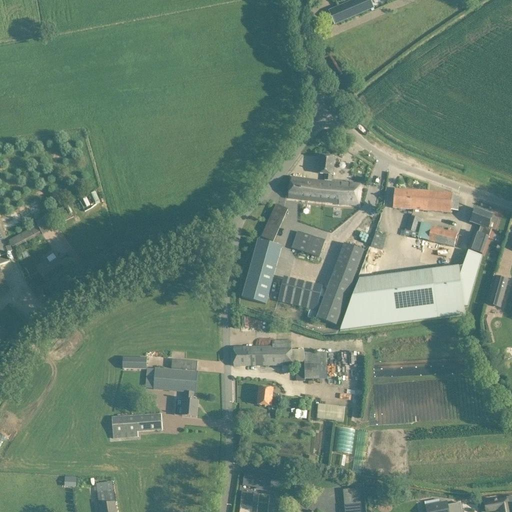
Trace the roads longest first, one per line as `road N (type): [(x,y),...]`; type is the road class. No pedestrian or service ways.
road 1 (unclassified): [(0,383),(56,314),(238,218)]
road 2 (unclassified): [(221,511),(225,309),(238,218)]
road 3 (unclassified): [(511,206),(390,161),(329,108)]
road 4 (unclassified): [(238,218),(265,195),(329,108)]
